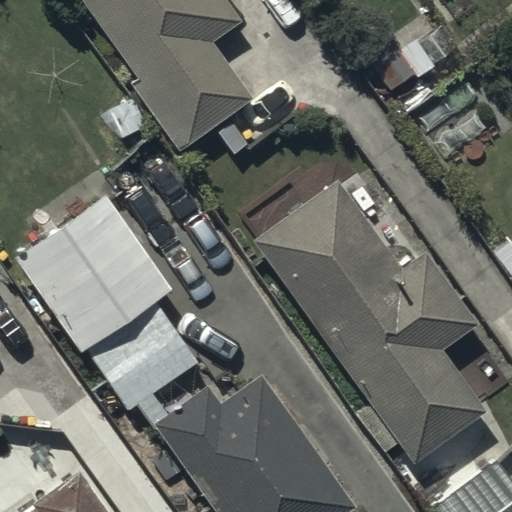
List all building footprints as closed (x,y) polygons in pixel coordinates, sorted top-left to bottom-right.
[(75,0),(131,80),(126,84),(173,152),(244,103),(204,45),(236,22),(220,0),(75,0)] [(331,181),(243,242),(362,407),(351,415),(379,454),(390,447),(404,467),(479,413),(434,351),(470,324),(417,252),(395,269),(331,181)] [(99,197),(10,261),(75,355),(82,350),(124,413),(133,407),(207,511),(348,511),(354,508),(256,372),(226,397),(216,385),(208,391),(202,384),(162,413),(149,395),(194,362),(151,303),(168,291),(99,197)] [(0,383),(45,352),(6,299),(10,296),(0,281),(0,383)] [(511,511),(511,488),(490,459),(423,510),(424,511),(511,511)] [(101,511),(73,473),(28,506),(29,508),(24,511),(101,511)]
